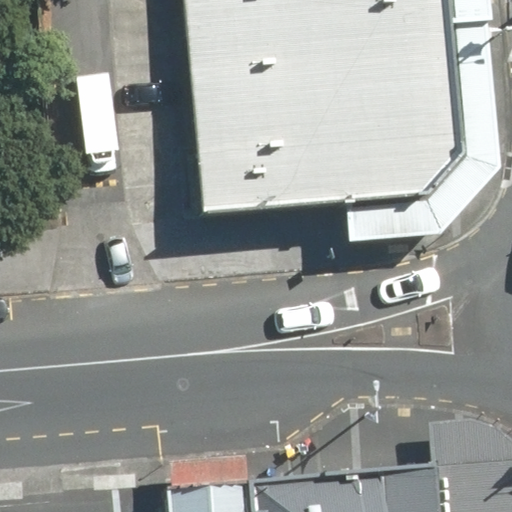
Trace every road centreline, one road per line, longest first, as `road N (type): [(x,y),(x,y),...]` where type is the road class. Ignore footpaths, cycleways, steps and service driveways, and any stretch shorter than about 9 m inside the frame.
road 1 (secondary): [(117,359),(511,260)]
road 2 (secondary): [(511,386),(117,359)]
